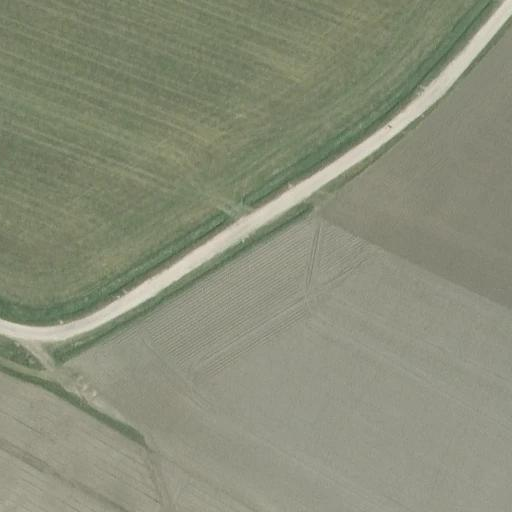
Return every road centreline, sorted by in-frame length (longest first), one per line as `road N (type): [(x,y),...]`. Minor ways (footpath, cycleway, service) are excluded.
road 1 (track): [(0,326),(31,334),(70,329),(241,231),(376,141),(511,0)]
road 2 (unknown): [(31,334),(38,372),(53,386),(273,511)]
